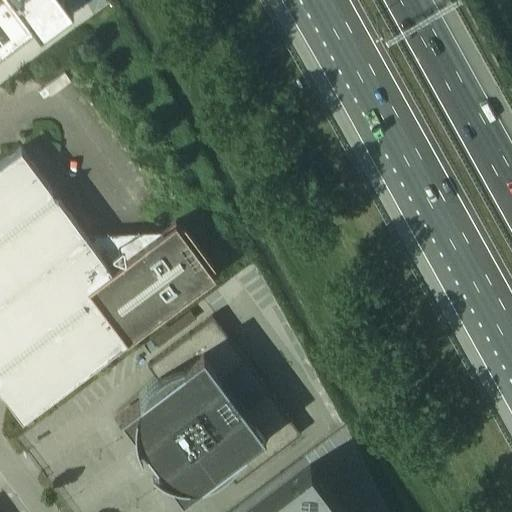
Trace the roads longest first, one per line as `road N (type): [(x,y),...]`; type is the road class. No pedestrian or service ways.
road 1 (motorway): [(323,0),(511,340)]
road 2 (motorway): [(511,182),(410,0)]
